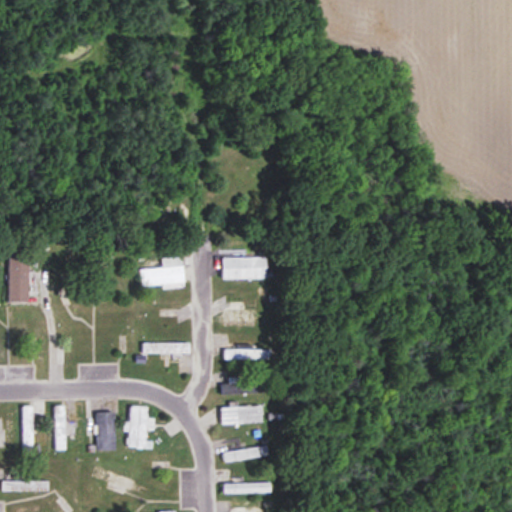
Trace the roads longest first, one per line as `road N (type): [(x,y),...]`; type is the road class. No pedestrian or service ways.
road 1 (residential): [(201,511),(200,450),(184,412),(200,374),(198,234)]
road 2 (residential): [(184,412),(137,390),(0,390)]
